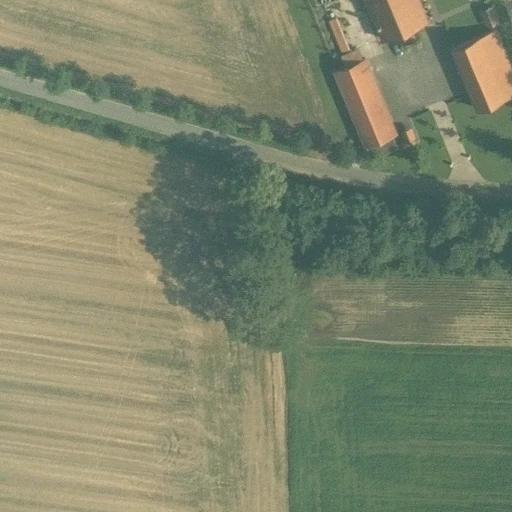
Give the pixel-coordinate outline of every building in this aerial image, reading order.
[(382,37),(366,0),(341,0),(324,7),(343,54),(360,47),(382,37)] [(383,38),(428,20),(419,0),(366,0),(382,37),(383,38)] [(495,30),(452,47),(493,145),(511,136),(511,111),(511,112),(505,97),(511,94),(511,71),(504,51),(496,34),(495,30)] [(496,34),(504,51),(511,48),(511,46),(505,30),(496,34)] [(348,64),(365,57),(360,47),(343,54),(348,64)] [(348,64),(335,70),(365,142),(366,145),(392,134),(396,132),(365,57),(348,64)] [(392,134),(366,145),(371,156),(397,145),(392,134)]
